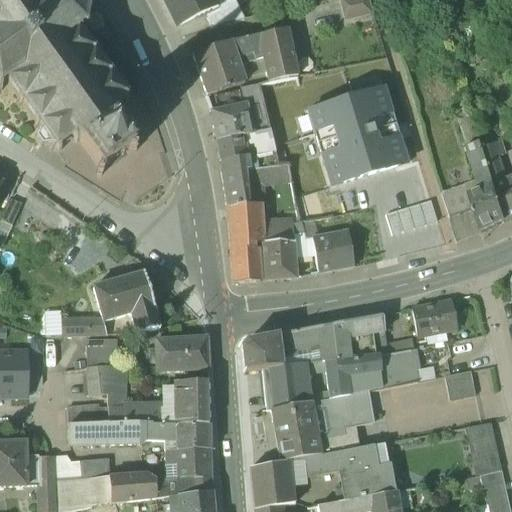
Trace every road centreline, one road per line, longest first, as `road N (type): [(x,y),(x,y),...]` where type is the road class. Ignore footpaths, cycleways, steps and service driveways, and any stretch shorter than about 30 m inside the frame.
road 1 (secondary): [(213,280),(185,120),(129,0)]
road 2 (secondary): [(219,324),(483,269)]
road 3 (residential): [(213,280),(0,151)]
road 4 (secondary): [(233,511),(219,324)]
